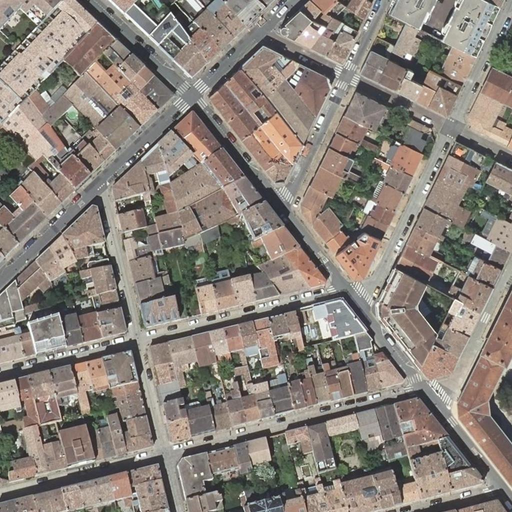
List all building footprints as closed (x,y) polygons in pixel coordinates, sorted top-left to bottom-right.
[(0,0),(0,29),(18,10),(27,0),(0,0)] [(97,24),(71,0),(64,0),(46,19),(31,36),(0,67),(0,124),(1,126),(28,97),(35,91),(40,85),(63,61),(97,24)] [(64,0),(27,0),(18,10),(25,16),(33,7),(46,19),(64,0)] [(107,0),(124,15),(138,0),(107,0)] [(138,0),(124,15),(158,47),(166,39),(172,33),(178,26),(165,8),(159,0),(138,0)] [(233,40),(245,28),(218,0),(216,0),(213,4),(209,8),(206,10),(233,40)] [(253,0),(227,0),(225,2),(223,0),(218,0),(245,28),(264,10),(253,0)] [(253,0),(264,10),(274,0),(253,0)] [(319,23),(326,26),(332,17),(323,12),(310,0),(309,0),(300,9),(311,20),(312,20),(319,12),(323,15),(319,23)] [(310,0),(323,12),(332,17),(333,17),(344,7),(346,6),(341,3),(339,1),(338,0),(310,0)] [(367,0),(349,0),(349,1),(347,0),(346,2),(343,0),(342,0),(341,3),(346,6),(355,12),(364,18),(372,3),(367,0)] [(394,0),(388,13),(406,22),(418,28),(422,20),(427,10),(432,0),(394,0)] [(445,33),(441,40),(443,41),(453,46),(475,57),(500,6),(488,0),(460,0),(458,6),(450,22),(445,33)] [(444,19),(450,22),(458,6),(452,3),(444,19)] [(281,32),(294,39),(311,20),(300,9),(281,27),(280,28),(280,30),(281,32)] [(220,52),(233,40),(206,10),(193,22),(196,25),(220,52)] [(312,20),(319,23),(323,15),(319,12),(312,20)] [(332,17),(326,26),(311,48),(326,55),(335,40),(328,36),(330,34),(332,35),(341,22),(333,17),(332,17)] [(311,48),(326,26),(319,23),(312,20),(311,20),(294,39),(311,48)] [(341,30),(344,24),(341,22),(332,35),(330,34),(328,36),(335,40),(341,30)] [(392,51),(404,57),(407,51),(413,54),(418,42),(420,38),(414,35),(416,31),(424,36),(426,32),(418,28),(406,22),(395,46),(392,51)] [(116,41),(97,24),(63,61),(80,78),(85,73),(103,55),(116,41)] [(335,40),(326,55),(342,63),(355,38),(358,31),(344,24),(341,30),(335,40)] [(220,52),(196,25),(185,35),(189,40),(207,65),(220,52)] [(511,25),(500,50),(511,55),(511,54),(511,25)] [(166,39),(158,47),(173,62),(192,79),(207,65),(189,40),(185,35),(178,26),(172,33),(166,39)] [(424,37),(424,36),(416,31),(414,35),(420,38),(422,40),(424,37)] [(441,40),(426,32),(424,36),(424,37),(441,46),(443,41),(441,40)] [(132,56),(116,41),(103,55),(118,71),(132,56)] [(385,54),(389,57),(392,51),(395,46),(390,43),(385,54)] [(240,67),(262,92),(266,96),(285,77),(282,73),(272,62),(281,54),(263,45),(262,46),(240,67)] [(453,46),(446,59),(446,60),(468,71),(475,57),(453,46)] [(377,81),(388,60),(370,50),(359,72),(377,81)] [(294,61),(281,54),(272,62),(282,73),(285,77),(286,78),(300,64),(294,61)] [(157,112),(139,92),(130,83),(118,71),(103,55),(85,73),(120,108),(139,129),(157,112)] [(130,83),(144,68),(132,56),(118,71),(130,83)] [(396,90),(407,70),(388,60),(377,81),(396,90)] [(445,77),(461,85),(468,71),(446,60),(439,74),(440,75),(444,76),(445,77)] [(286,78),(316,117),(331,86),(328,78),(300,64),(286,78)] [(511,76),(492,66),(480,91),(503,103),(510,106),(511,107),(511,76)] [(254,99),(262,92),(240,67),(208,97),(208,98),(226,121),(249,103),(246,100),(251,96),(254,99)] [(139,92),(153,77),(144,68),(130,83),(139,92)] [(396,90),(414,99),(422,84),(409,78),(413,71),(407,68),(407,70),(396,90)] [(414,99),(428,106),(439,85),(435,83),(440,75),(439,74),(429,69),(422,84),(414,99)] [(39,96),(35,91),(28,97),(50,127),(61,117),(72,106),(96,131),(116,152),(139,129),(120,108),(85,73),(80,78),(49,110),(42,100),(39,96)] [(435,83),(439,85),(444,76),(440,75),(435,83)] [(174,96),(153,77),(139,92),(157,112),(174,96)] [(285,77),(266,96),(277,111),(302,144),(316,117),(286,78),(285,77)] [(457,94),(461,85),(445,77),(444,80),(446,81),(443,87),(439,85),(428,106),(446,115),(447,115),(447,114),(457,94)] [(44,92),(39,96),(42,100),(49,110),(67,92),(62,88),(50,101),(44,92)] [(480,91),(472,107),(495,118),(499,111),(503,103),(480,91)] [(241,139),(259,125),(269,117),(277,111),(266,96),(262,92),(254,99),(249,103),(226,121),(241,139)] [(344,115),(366,125),(374,129),(386,107),(356,92),(344,115)] [(28,97),(1,126),(35,162),(43,155),(46,158),(58,171),(61,176),(75,191),(89,177),(72,158),(69,154),(67,151),(64,147),(58,140),(50,127),(28,97)] [(499,130),(503,121),(499,120),(495,128),(493,128),(493,127),(491,126),(495,118),(472,107),(468,116),(472,127),(494,138),(499,130)] [(259,125),(241,139),(253,154),(264,168),(275,182),(284,181),(302,144),(277,111),(269,117),(259,125)] [(191,113),(171,133),(184,147),(193,157),(201,164),(222,150),(207,132),(193,113),(191,113)] [(358,143),(375,151),(378,146),(360,138),(366,125),(344,115),(336,132),(357,142),(358,143)] [(424,132),(431,129),(431,128),(430,128),(429,128),(411,119),(407,127),(408,128),(419,133),(424,132)] [(506,123),(503,121),(499,130),(494,138),(501,142),(507,145),(511,137),(511,135),(511,130),(505,127),(506,123)] [(414,149),(418,151),(424,140),(417,137),(419,133),(408,128),(401,143),(412,148),(414,149)] [(104,163),(116,152),(96,131),(92,134),(84,142),(88,146),(89,146),(104,163)] [(354,148),(357,142),(336,132),(329,147),(347,155),(351,146),(353,148),(354,148)] [(171,133),(158,145),(166,171),(169,179),(184,165),(189,171),(201,164),(193,157),(184,147),(171,133)] [(81,139),(78,135),(64,147),(67,151),(70,149),(81,139)] [(89,177),(104,163),(89,146),(88,146),(84,142),(84,141),(81,139),(70,149),(67,151),(69,154),(72,158),(89,177)] [(392,165),(412,175),(422,153),(418,151),(414,149),(412,148),(401,143),(400,142),(396,141),(395,145),(391,146),(390,148),(387,154),(389,157),(393,159),(390,164),(392,165)] [(451,221),(463,227),(467,218),(474,204),(483,185),(474,183),(486,156),(456,141),(449,154),(424,207),(451,221)] [(158,145),(141,161),(145,177),(149,193),(150,195),(153,195),(155,192),(152,183),(159,182),(168,214),(154,218),(156,225),(158,235),(180,230),(182,229),(178,213),(170,184),(169,179),(166,171),(158,145)] [(346,174),(361,182),(363,177),(348,170),(354,158),(349,156),(347,155),(329,147),(320,164),(341,175),(345,176),(346,174)] [(189,171),(170,184),(178,213),(217,192),(244,178),(236,169),(229,159),(222,150),(201,164),(189,171)] [(43,155),(35,162),(29,168),(34,174),(44,185),(61,204),(75,191),(61,176),(52,184),(49,180),(36,167),(46,158),(43,155)] [(385,183),(404,192),(412,175),(392,165),(390,164),(373,156),(371,161),(389,170),(383,182),(385,183)] [(111,190),(114,202),(143,195),(145,202),(145,205),(138,207),(139,211),(142,210),(152,207),(150,201),(149,196),(150,195),(149,193),(145,177),(141,161),(125,176),(112,189),(111,190)] [(511,190),(511,169),(495,161),(486,180),(507,191),(505,195),(508,197),(511,193),(511,190)] [(328,194),(331,196),(332,194),(341,176),(341,175),(320,164),(310,185),(328,193),(328,194)] [(47,218),(61,204),(44,185),(34,174),(24,185),(21,183),(18,186),(21,188),(47,218)] [(344,178),(341,176),(332,194),(334,195),(335,192),(336,192),(344,178)] [(217,192),(178,213),(182,229),(180,230),(183,241),(189,238),(200,233),(217,225),(226,221),(242,214),(264,204),(244,178),(217,192)] [(379,203),(394,211),(404,192),(385,183),(378,198),(374,196),(372,200),(376,202),(379,203)] [(328,193),(310,185),(301,204),(302,212),(312,225),(319,211),(328,194),(328,193)] [(18,245),(47,218),(21,188),(11,198),(19,207),(21,205),(25,209),(23,211),(14,220),(11,217),(4,209),(0,205),(0,225),(3,230),(4,229),(18,245)] [(356,192),(349,205),(353,207),(359,193),(356,192)] [(370,215),(388,224),(394,211),(379,203),(375,211),(373,210),(370,215)] [(282,227),(264,204),(242,214),(226,221),(229,225),(239,221),(240,219),(241,218),(243,218),(245,221),(247,226),(252,236),(249,238),(248,238),(250,242),(254,241),(256,240),(260,238),(282,227)] [(342,219),(347,222),(354,208),(353,207),(349,205),(342,219)] [(92,207),(62,236),(72,255),(75,261),(88,258),(86,248),(92,246),(97,245),(104,243),(96,209),(92,207)] [(312,225),(326,242),(339,232),(340,231),(337,227),(341,224),(328,207),(320,213),(319,211),(312,225)] [(438,237),(442,239),(444,235),(440,233),(445,222),(449,224),(451,221),(424,207),(415,225),(438,236),(438,237)] [(21,208),(11,217),(14,220),(23,211),(21,208)] [(483,232),(481,236),(510,250),(511,246),(511,222),(508,221),(495,214),(484,209),(482,213),(493,218),(495,220),(494,222),(488,234),(483,232)] [(123,214),(118,216),(122,234),(146,227),(147,227),(156,225),(154,218),(153,215),(144,217),(142,210),(139,211),(123,214)] [(364,231),(381,239),(388,224),(370,215),(369,215),(362,229),(364,231)] [(491,218),(483,232),(488,234),(494,222),(495,220),(493,218),(491,218)] [(0,253),(4,259),(18,245),(4,229),(3,230),(0,225),(0,253)] [(162,250),(158,235),(156,225),(147,227),(146,227),(152,254),(149,255),(147,249),(137,251),(134,238),(123,241),(129,263),(139,260),(150,257),(150,258),(153,257),(155,256),(163,254),(162,250)] [(217,225),(200,233),(202,240),(202,243),(221,238),(217,225)] [(429,254),(438,237),(438,236),(415,225),(406,243),(429,254)] [(298,248),(282,227),(260,238),(256,240),(257,243),(258,243),(262,242),(265,248),(266,251),(268,257),(266,258),(265,259),(267,262),(270,261),(283,255),(298,248)] [(475,233),(467,229),(464,234),(472,238),(470,242),(491,252),(488,258),(485,256),(483,260),(501,269),(510,250),(481,236),(475,233)] [(183,241),(180,230),(158,235),(162,250),(184,245),(183,241)] [(372,256),(381,239),(364,231),(357,237),(361,243),(353,248),(349,243),(335,254),(339,260),(345,266),(354,278),(363,276),(369,264),(372,256)] [(326,242),(335,254),(349,243),(351,241),(347,236),(344,238),(339,232),(326,242)] [(189,238),(183,241),(184,245),(202,240),(200,233),(189,238)] [(62,236),(49,248),(59,263),(63,269),(70,264),(75,261),(72,255),(62,236)] [(439,260),(429,254),(406,243),(395,265),(426,282),(427,282),(447,294),(450,288),(429,278),(439,260)] [(86,248),(88,258),(94,256),(92,249),(92,246),(86,248)] [(49,248),(36,261),(48,278),(50,281),(65,272),(59,263),(49,248)] [(312,265),(298,248),(283,255),(296,272),(310,289),(325,285),(326,282),(312,265)] [(270,261),(267,262),(258,266),(263,273),(269,281),(279,296),(310,289),(296,272),(283,255),(270,261)] [(501,269),(483,260),(474,255),(472,259),(470,259),(466,268),(467,270),(465,273),(469,275),(492,287),(501,269)] [(160,278),(168,276),(167,272),(154,275),(150,261),(155,260),(155,256),(153,257),(150,258),(150,257),(139,260),(129,263),(134,285),(155,280),(160,278)] [(88,265),(88,271),(90,271),(110,267),(108,259),(99,261),(96,262),(95,262),(89,263),(88,265)] [(36,261),(15,281),(21,301),(33,289),(38,285),(44,292),(52,284),(50,281),(48,278),(36,261)] [(418,364),(420,367),(432,342),(436,336),(437,332),(417,306),(416,300),(420,294),(426,282),(395,265),(377,303),(378,314),(406,349),(408,347),(420,362),(418,364)] [(88,271),(81,272),(82,279),(85,279),(91,277),(93,283),(113,278),(110,267),(90,271),(88,271)] [(211,281),(212,285),(218,311),(237,306),(231,281),(230,277),(228,271),(228,270),(210,274),(210,276),(211,281)] [(269,281),(263,273),(258,274),(255,275),(249,276),(256,302),(279,296),(269,281)] [(452,283),(450,288),(447,294),(454,297),(480,311),(492,287),(469,275),(462,288),(456,285),(457,282),(454,280),(452,283)] [(134,285),(139,306),(166,300),(174,298),(173,293),(164,296),(161,285),(170,283),(168,276),(160,278),(155,280),(134,285)] [(234,280),(231,281),(237,306),(256,302),(249,276),(247,277),(236,279),(234,280)] [(115,290),(113,278),(93,283),(95,290),(88,291),(88,292),(89,297),(92,296),(96,295),(99,295),(115,290)] [(15,281),(5,290),(12,314),(15,323),(27,320),(25,315),(24,311),(24,309),(23,306),(21,301),(15,281)] [(201,315),(218,311),(212,285),(211,281),(207,282),(209,286),(199,288),(198,284),(194,285),(195,289),(201,315)] [(5,290),(0,295),(0,328),(1,328),(5,327),(15,324),(15,323),(12,314),(5,290)] [(120,309),(115,290),(99,295),(104,313),(120,309)] [(511,290),(498,319),(511,326),(511,290)] [(104,313),(99,295),(96,295),(92,296),(95,309),(97,314),(97,315),(104,313)] [(448,325),(468,335),(480,311),(454,297),(448,310),(454,313),(448,325)] [(146,328),(179,320),(175,305),(174,298),(166,300),(139,306),(144,327),(146,328)] [(324,306),(314,308),(317,319),(327,317),(333,341),(334,341),(336,340),(340,339),(354,336),(365,332),(342,302),(339,302),(324,306)] [(179,320),(188,318),(184,303),(175,305),(179,320)] [(38,304),(24,309),(24,311),(25,315),(40,310),(38,304)] [(125,332),(120,309),(104,313),(97,315),(103,339),(125,333),(125,332)] [(294,313),(283,315),(288,335),(288,337),(289,340),(301,336),(294,313)] [(83,344),(103,339),(97,315),(97,314),(77,319),(83,344)] [(46,319),(28,324),(29,329),(35,353),(36,355),(46,353),(56,350),(66,348),(66,344),(59,319),(58,315),(46,319)] [(83,344),(77,319),(75,315),(67,317),(63,318),(59,319),(66,344),(66,348),(83,344)] [(283,315),(267,319),(272,339),(273,342),(276,341),(275,338),(279,337),(284,336),(288,335),(283,315)] [(267,319),(252,323),(259,354),(263,369),(278,365),(283,364),(281,358),(281,356),(277,357),(273,342),(272,339),(267,319)] [(467,427),(511,484),(511,444),(486,412),(485,400),(504,362),(505,362),(509,353),(511,347),(511,326),(498,319),(482,351),(457,402),(458,416),(459,417),(467,427)] [(432,342),(458,355),(468,335),(448,325),(442,322),(441,326),(437,332),(436,336),(432,342)] [(252,323),(238,326),(243,350),(245,357),(259,354),(252,323)] [(238,326),(223,330),(229,353),(239,351),(243,367),(247,366),(245,357),(243,350),(238,326)] [(19,328),(16,329),(18,336),(24,358),(36,355),(35,353),(29,329),(20,331),(19,328)] [(0,363),(24,358),(18,336),(16,329),(13,330),(15,337),(0,340),(0,363)] [(223,330),(209,333),(215,357),(216,363),(231,360),(229,353),(223,330)] [(372,341),(365,332),(354,336),(358,354),(360,363),(367,392),(381,389),(374,360),(366,362),(363,351),(372,349),(370,342),(372,341)] [(209,333),(191,337),(197,361),(199,367),(202,366),(201,360),(209,358),(210,365),(212,364),(214,376),(217,377),(217,380),(220,379),(220,377),(219,374),(216,363),(215,357),(209,333)] [(168,343),(173,362),(174,367),(176,374),(177,381),(179,389),(182,388),(185,387),(180,365),(197,361),(191,337),(168,343)] [(451,371),(458,355),(432,342),(420,367),(428,377),(451,371)] [(149,347),(154,367),(173,362),(168,343),(149,347)] [(406,349),(418,364),(420,362),(408,347),(406,349)] [(129,352),(101,359),(109,389),(137,382),(130,353),(129,352)] [(360,363),(358,354),(352,356),(344,358),(346,367),(353,396),(367,392),(360,363)] [(403,381),(382,354),(373,356),(374,360),(381,389),(402,383),(403,381)] [(311,358),(305,360),(307,368),(308,372),(310,378),(316,406),(330,402),(323,373),(321,374),(319,375),(316,375),(314,371),(314,368),(313,366),(311,358)] [(101,359),(85,363),(92,389),(93,393),(109,389),(101,359)] [(173,362),(154,367),(158,386),(177,381),(176,374),(168,376),(166,370),(174,367),(173,362)] [(336,370),(335,362),(327,364),(326,362),(321,363),(322,366),(323,371),(323,373),(330,402),(342,399),(336,370)] [(85,363),(70,367),(77,394),(78,398),(78,401),(82,416),(90,414),(84,391),(92,389),(85,363)] [(247,366),(243,367),(241,367),(234,369),(235,376),(243,374),(246,385),(247,386),(249,396),(240,398),(240,400),(246,423),(260,420),(254,395),(252,387),(251,384),(249,372),(247,366)] [(70,367),(48,372),(54,394),(55,399),(56,400),(57,407),(61,406),(76,402),(75,399),(67,401),(67,399),(60,401),(60,399),(77,394),(70,367)] [(342,399),(353,396),(346,367),(336,370),(342,399)] [(48,372),(27,377),(32,398),(33,399),(34,404),(39,427),(55,423),(60,421),(57,407),(56,400),(55,399),(54,394),(48,372)] [(305,408),(316,406),(310,378),(308,372),(297,375),(298,380),(299,381),(305,408)] [(268,392),(274,416),(294,411),(288,387),(287,384),(287,383),(285,373),(277,375),(278,379),(266,382),(266,383),(267,388),(268,392)] [(27,377),(13,381),(18,401),(24,400),(28,418),(22,419),(25,430),(36,428),(39,427),(34,404),(33,399),(32,398),(27,377)] [(298,380),(287,383),(287,384),(288,387),(294,411),(305,408),(299,381),(298,380)] [(13,381),(0,383),(0,409),(14,406),(15,409),(16,409),(17,413),(21,411),(18,401),(13,381)] [(177,381),(158,386),(162,404),(182,399),(180,392),(179,389),(177,381)] [(137,382),(109,389),(112,399),(117,397),(118,402),(113,404),(114,406),(141,399),(137,382)] [(267,388),(266,383),(252,387),(254,395),(260,420),(274,416),(268,392),(267,388)] [(238,389),(237,387),(233,388),(235,394),(232,395),(233,402),(226,404),(232,427),(246,423),(240,400),(240,398),(238,389)] [(209,396),(206,397),(207,400),(208,407),(214,432),(232,427),(226,404),(226,402),(220,404),(217,404),(213,405),(212,399),(209,399),(209,396)] [(141,399),(114,406),(114,407),(114,409),(119,408),(121,413),(116,414),(116,415),(118,423),(122,422),(126,421),(145,416),(141,399)] [(186,418),(185,413),(182,399),(162,404),(167,423),(186,418)] [(417,399),(393,405),(405,449),(418,445),(437,440),(448,437),(433,419),(418,400),(417,399)] [(393,405),(374,410),(379,430),(385,450),(388,461),(407,456),(405,449),(393,405)] [(191,438),(214,432),(208,407),(199,409),(194,410),(185,413),(186,418),(191,438)] [(374,410),(354,415),(358,429),(360,435),(379,430),(374,410)] [(116,415),(107,417),(108,424),(109,426),(117,456),(126,454),(121,435),(118,423),(116,415)] [(339,419),(323,423),(327,437),(358,429),(354,415),(339,419)] [(60,421),(55,423),(59,439),(67,468),(95,461),(89,440),(87,433),(85,426),(82,416),(60,421)] [(150,434),(145,416),(126,421),(128,434),(126,434),(131,452),(133,452),(153,447),(150,434)] [(171,442),(191,438),(186,418),(167,423),(171,442)] [(22,419),(0,424),(0,429),(2,436),(10,434),(19,432),(22,431),(25,430),(22,419)] [(323,423),(307,427),(310,439),(313,452),(318,473),(336,469),(327,437),(323,423)] [(104,459),(117,456),(109,426),(100,429),(97,430),(96,430),(98,438),(104,459)] [(307,427),(285,433),(288,445),(300,442),(303,454),(313,452),(310,439),(307,427)] [(36,428),(25,430),(32,456),(33,459),(37,476),(48,473),(36,428)] [(95,461),(104,459),(98,438),(96,430),(93,431),(95,439),(89,440),(95,461)] [(379,430),(360,435),(365,455),(385,450),(379,430)] [(126,454),(131,452),(126,434),(121,435),(126,454)] [(472,469),(448,437),(437,440),(438,444),(440,453),(446,475),(472,469)] [(265,438),(245,443),(250,466),(252,472),(254,471),(256,470),(259,470),(257,464),(270,460),(265,438)] [(59,439),(41,444),(48,473),(67,468),(59,439)] [(418,445),(405,449),(407,456),(409,461),(415,482),(420,500),(450,493),(446,475),(440,453),(421,458),(419,449),(438,444),(437,440),(418,445)] [(245,443),(233,446),(238,465),(239,470),(240,475),(248,473),(252,472),(250,466),(245,443)] [(233,446),(207,453),(211,473),(212,476),(239,470),(238,465),(233,446)] [(184,496),(185,501),(206,495),(203,482),(212,479),(212,476),(211,473),(207,453),(181,459),(177,466),(184,496)] [(33,459),(32,456),(29,457),(27,458),(27,460),(13,464),(9,463),(8,463),(9,473),(9,482),(9,483),(37,476),(33,459)] [(157,466),(125,474),(129,488),(135,487),(161,481),(157,466)] [(344,475),(338,477),(339,480),(340,484),(347,511),(371,511),(380,510),(371,476),(371,474),(369,469),(364,470),(366,478),(346,483),(344,475)] [(483,482),(472,469),(446,475),(450,493),(482,484),(483,482)] [(239,470),(212,476),(212,479),(215,479),(216,481),(220,479),(221,482),(234,479),(234,476),(240,475),(239,470)] [(396,487),(391,471),(386,473),(383,473),(371,476),(380,510),(400,505),(396,487)] [(125,474),(109,478),(114,501),(124,499),(126,507),(133,505),(132,502),(131,497),(130,495),(129,488),(125,474)] [(297,482),(299,490),(301,498),(304,511),(328,511),(323,493),(321,485),(319,479),(319,477),(314,479),(315,486),(318,494),(306,497),(304,489),(302,481),(297,482)] [(109,478),(92,482),(98,505),(108,503),(115,501),(114,501),(109,478)] [(323,493),(328,511),(347,511),(340,484),(339,480),(333,482),(334,486),(335,490),(327,492),(326,488),(323,478),(319,479),(321,485),(323,493)] [(164,495),(161,481),(135,487),(137,493),(130,495),(131,497),(132,502),(138,501),(164,495)] [(92,482),(77,486),(82,509),(90,507),(92,507),(98,505),(92,482)] [(420,500),(415,482),(396,487),(400,505),(420,500)] [(77,486),(61,490),(66,511),(74,511),(76,511),(78,510),(83,509),(82,509),(77,486)] [(61,490),(47,493),(51,511),(66,511),(61,490)] [(245,496),(244,490),(239,492),(243,508),(244,511),(248,511),(247,507),(247,505),(246,504),(245,496)] [(283,494),(278,495),(278,496),(278,498),(280,503),(281,511),(304,511),(301,498),(299,490),(296,491),(297,499),(285,502),(283,494)] [(51,511),(47,493),(33,497),(36,511),(51,511)] [(206,495),(185,501),(188,511),(209,511),(212,511),(215,510),(219,509),(223,508),(221,501),(220,496),(218,497),(217,493),(216,493),(206,495)] [(132,502),(133,505),(133,506),(138,505),(140,511),(155,511),(168,509),(164,495),(138,501),(132,502)] [(278,498),(278,496),(277,496),(277,498),(272,499),(272,498),(270,498),(270,500),(255,503),(255,502),(253,502),(253,504),(248,505),(248,504),(246,504),(247,505),(247,507),(248,511),(281,511),(280,503),(278,498)] [(36,511),(33,497),(15,501),(17,511),(36,511)] [(17,511),(15,501),(0,504),(0,511),(17,511)] [(495,501),(454,511),(504,511),(497,502),(495,501)]
